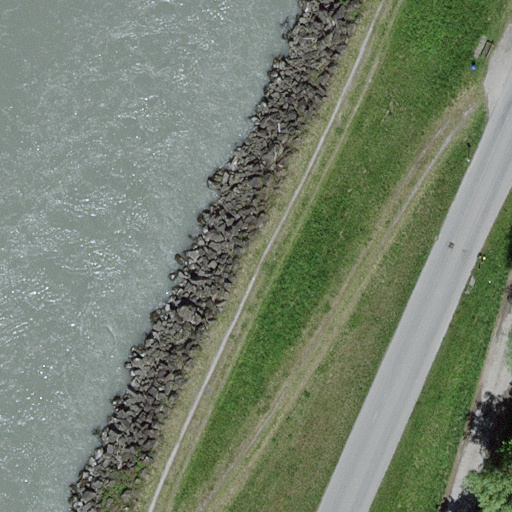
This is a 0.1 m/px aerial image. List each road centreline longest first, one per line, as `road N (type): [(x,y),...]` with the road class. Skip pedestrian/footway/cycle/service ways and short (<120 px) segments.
road 1 (track): [(172,511),(388,0)]
road 2 (track): [(217,511),(460,118),(511,78)]
road 3 (track): [(511,133),(345,511)]
